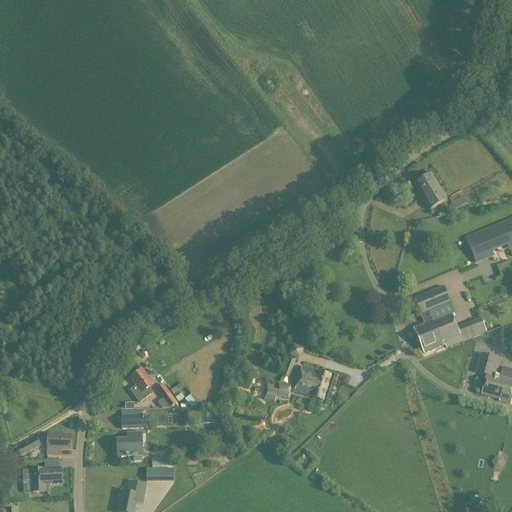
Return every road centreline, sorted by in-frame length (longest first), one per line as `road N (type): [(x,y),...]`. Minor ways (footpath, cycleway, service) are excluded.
road 1 (unclassified): [(80,511),(84,406),(119,353),(351,208)]
road 2 (residential): [(511,409),(446,387),(409,356),(366,264),(351,208)]
road 3 (unclassified): [(351,208),(454,129),(511,103)]
road 4 (track): [(500,0),(466,124)]
